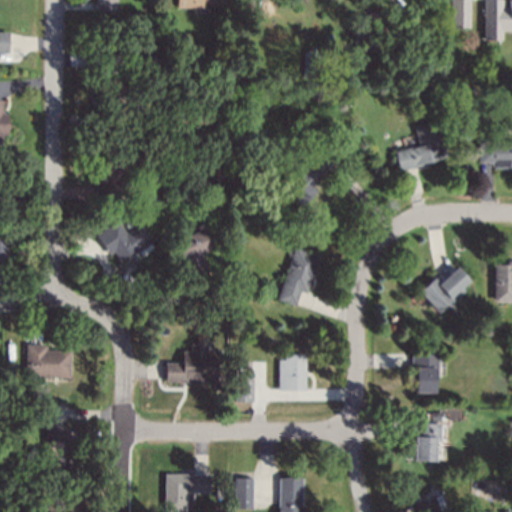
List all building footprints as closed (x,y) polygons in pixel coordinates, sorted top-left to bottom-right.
[(93,11),(92,0),(115,0),(115,11),(93,11)] [(204,8),(173,7),(173,0),(224,0),(224,3),(204,3),(204,8)] [(448,0),(448,27),(468,27),(468,0),(448,0)] [(481,0),(482,39),(500,39),(500,31),(511,30),(511,0),(506,0),(507,6),(501,6),(500,0),(481,0)] [(376,54),(354,51),(358,23),(380,27),(376,54)] [(8,30),(0,29),(0,52),(7,53),(8,30)] [(133,51),(158,51),(158,65),(132,65),(133,51)] [(394,71),(381,70),(383,56),(396,58),(394,71)] [(96,81),(131,81),(131,99),(128,99),(127,115),(115,116),(115,114),(98,115),(98,99),(95,99),(96,81)] [(8,135),(7,112),(2,112),(2,99),(0,98),(0,146),(1,147),(1,135),(8,135)] [(401,173),(395,153),(407,150),(405,144),(415,142),(413,131),(436,125),(445,158),(433,161),(434,164),(401,173)] [(510,172),(493,172),(494,165),(479,164),(479,142),(511,142),(511,165),(510,165),(510,172)] [(300,208),(282,190),(298,173),(300,175),(325,148),(339,161),(314,188),(317,190),(300,208)] [(97,204),(98,182),(92,182),(92,161),(121,161),(121,182),(116,182),(116,205),(97,204)] [(207,191),(205,163),(222,163),(223,190),(207,191)] [(119,264),(112,253),(108,256),(95,237),(116,223),(124,235),(140,224),(152,243),(119,264)] [(193,281),(184,261),(179,263),(171,246),(190,236),(188,232),(200,226),(212,251),(201,256),(210,273),(193,281)] [(293,308),(276,302),(294,251),(320,260),(311,283),(307,282),(303,293),(299,292),(293,308)] [(511,304),(493,304),(493,267),(506,267),(506,264),(511,264),(511,304)] [(438,316),(418,294),(436,279),(445,289),(455,280),(467,294),(452,307),(450,305),(438,316)] [(165,383),(165,365),(179,365),(179,356),(188,356),(188,346),(205,346),(205,355),(215,356),(215,383),(165,383)] [(25,379),(26,347),(45,347),(45,352),(69,352),(69,379),(25,379)] [(279,392),(279,361),(286,362),(286,356),(305,357),(305,392),(279,392)] [(433,394),(414,394),(415,370),(410,370),(410,356),(438,357),(437,375),(434,375),(433,394)] [(234,401),(235,366),(251,366),(250,401),(234,401)] [(434,462),(410,462),(411,424),(442,424),(441,443),(435,442),(434,462)] [(76,470),(61,469),(61,466),(47,465),(48,447),(45,447),(46,426),(66,427),(65,443),(78,444),(77,461),(76,460),(76,470)] [(183,511),(162,511),(163,475),(208,477),(207,493),(184,492),(183,511)] [(252,511),(235,511),(235,480),(252,480),(252,511)] [(279,511),(279,480),(300,481),(300,509),(306,509),(306,511),(279,511)] [(417,511),(414,505),(438,495),(444,510),(440,511),(417,511)] [(44,511),(44,497),(64,497),(64,511),(44,511)]
